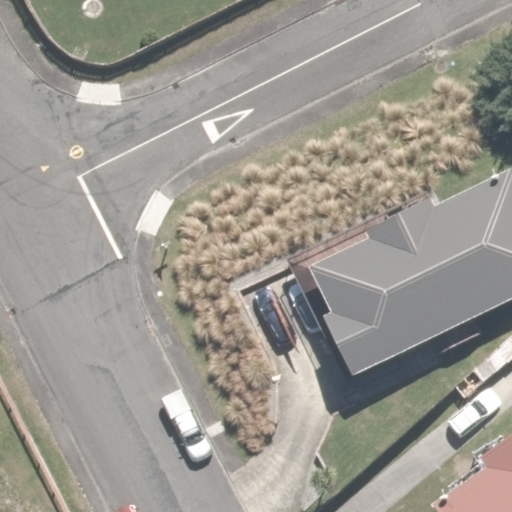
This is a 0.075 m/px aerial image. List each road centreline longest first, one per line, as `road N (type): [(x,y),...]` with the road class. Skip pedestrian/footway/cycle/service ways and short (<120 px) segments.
road 1 (residential): [(33,206),(429,0)]
road 2 (residential): [(185,511),(33,206)]
